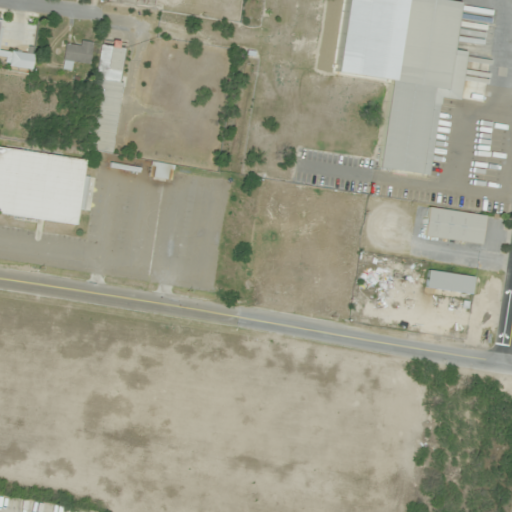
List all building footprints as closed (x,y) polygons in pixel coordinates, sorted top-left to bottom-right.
[(327,0),(306,0),(303,29),(323,32),(327,0)] [(400,0),(379,168),(428,174),(437,98),(458,101),(464,51),(453,50),(459,2),(445,0),(400,0)] [(0,37),(2,19),(0,18),(0,57),(7,58),(6,67),(31,70),(33,55),(0,50),(0,37)] [(71,69),(72,62),(90,65),(93,44),(66,40),(62,68),(71,69)] [(111,155),(126,44),(100,40),(85,151),(111,155)] [(84,210),(88,175),(83,175),(85,159),(0,147),(0,214),(76,225),(78,210),(84,210)] [(485,215),(427,208),(423,239),(481,245),(485,215)] [(470,295),(473,276),(426,271),(424,289),(470,295)]
